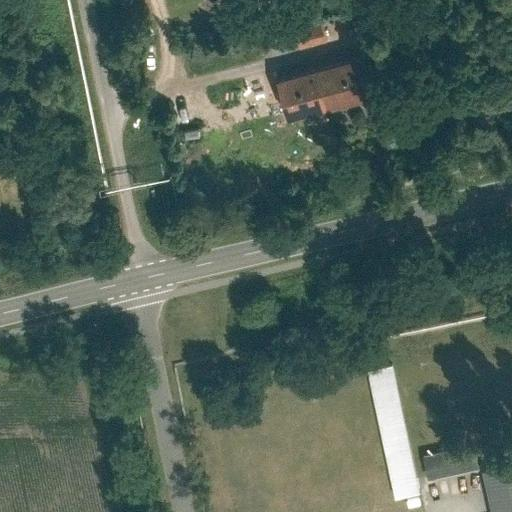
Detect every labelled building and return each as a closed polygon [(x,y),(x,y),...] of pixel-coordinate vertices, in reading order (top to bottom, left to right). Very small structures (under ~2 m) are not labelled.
[(321,22),(296,28),(300,44),(325,38),(321,22)] [(356,47),(269,72),(283,120),(370,95),(356,47)] [(394,495),(418,490),(393,363),(369,367),(394,495)] [(426,446),(430,469),(481,460),(477,437),(426,446)] [(497,511),(511,511),(511,453),(486,459),(497,511)]
